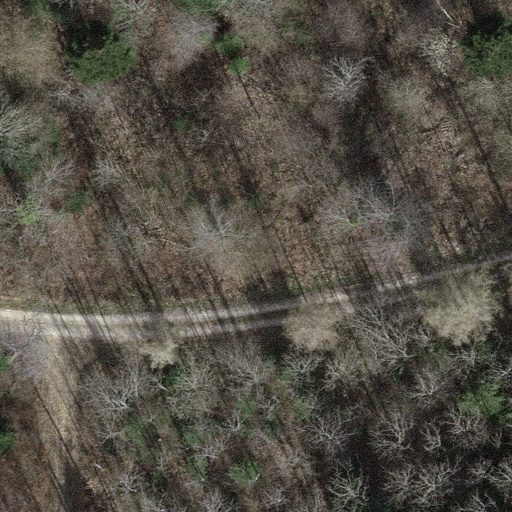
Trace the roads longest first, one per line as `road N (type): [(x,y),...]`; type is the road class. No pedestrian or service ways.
road 1 (track): [(511,269),(323,311),(63,321),(0,315)]
road 2 (track): [(63,321),(52,511)]
